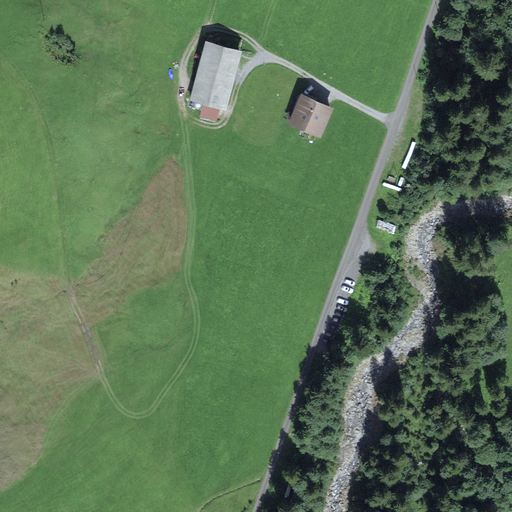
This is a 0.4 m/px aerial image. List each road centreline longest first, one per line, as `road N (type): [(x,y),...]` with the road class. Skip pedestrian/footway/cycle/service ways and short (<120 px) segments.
road 1 (track): [(182,109),(194,340),(148,412),(130,412),(110,393),(73,303),(43,123),(0,50)]
road 2 (unclassified): [(444,0),(257,511)]
road 3 (track): [(208,25),(182,71),(182,109),(192,119),(221,124),(243,74),(268,56)]
